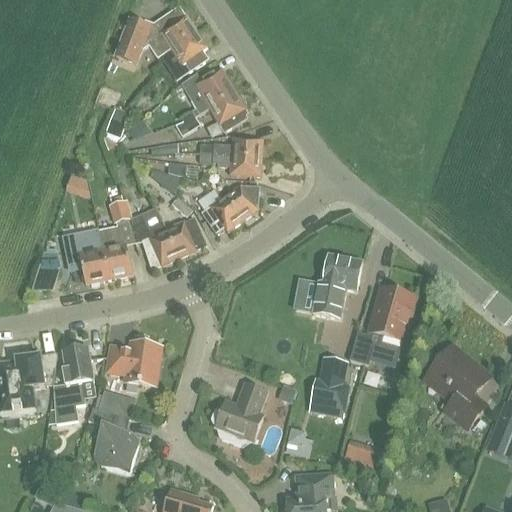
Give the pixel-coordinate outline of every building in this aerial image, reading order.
[(157,63),(160,61),(171,53),(196,36),(185,21),(182,23),(175,13),(149,31),(129,23),(115,60),(136,68),(141,54),(148,50),(157,63)] [(176,84),(187,76),(188,77),(204,66),(197,57),(206,51),(196,36),(171,53),(160,61),(176,84)] [(222,84),(217,76),(202,85),(198,78),(182,87),(195,110),(191,113),(192,114),(181,121),(183,124),(176,128),(177,130),(183,128),(196,121),(209,113),(235,97),(225,82),(222,84)] [(245,114),(235,97),(209,113),(224,137),(246,123),(242,116),(245,114)] [(115,111),(106,138),(120,143),(130,117),(115,111)] [(201,128),(196,121),(183,128),(177,130),(183,139),(201,128)] [(129,135),(135,143),(154,136),(142,123),(129,135)] [(216,158),(215,159),(263,162),(264,143),(244,142),(233,141),(233,148),(202,146),(201,157),(216,158)] [(261,181),(263,162),(215,159),(216,158),(201,157),(201,166),(219,167),(219,171),(231,172),(231,178),(261,181)] [(169,171),(169,177),(186,181),(187,168),(169,167),(169,171)] [(242,226),(259,214),(257,211),(259,209),(261,190),(241,189),(230,197),(224,201),(242,226)] [(172,207),(186,220),(192,214),(177,201),(172,207)] [(227,237),(242,226),(224,201),(202,217),(217,237),(224,233),(227,237)] [(161,270),(178,262),(167,235),(156,211),(134,222),(128,203),(123,204),(136,247),(142,246),(150,273),(160,269),(161,270)] [(99,235),(103,255),(110,285),(133,280),(127,249),(136,247),(123,204),(110,209),(115,226),(117,226),(118,231),(99,235)] [(167,235),(178,262),(207,250),(194,222),(167,235)] [(86,289),(110,285),(103,255),(81,259),(86,289)] [(58,257),(56,257),(47,257),(45,257),(37,282),(57,281),(61,270),(58,257)] [(330,258),(324,285),(319,285),(313,316),(341,322),(347,292),(357,294),(360,282),(363,265),(350,262),(350,264),(346,263),(346,261),(330,258)] [(410,330),(413,318),(411,317),(415,302),(407,299),(400,294),(396,294),(392,295),(384,293),(371,339),(358,335),(350,364),(369,369),(374,350),(400,357),(408,329),(410,330)] [(126,386),(138,388),(155,391),(161,351),(131,346),(130,354),(111,351),(108,377),(127,379),(126,386)] [(444,364),(426,384),(454,406),(447,415),(467,432),(476,422),(485,410),(476,402),(474,400),(490,380),(470,364),(472,362),(455,349),(444,364)] [(76,356),(63,358),(66,375),(63,376),(66,389),(55,391),(56,428),(78,424),(75,410),(85,408),(81,387),(94,385),(88,353),(83,354),(81,352),(77,353),(76,356)] [(0,403),(3,428),(25,425),(41,423),(38,397),(32,398),(31,391),(45,389),(41,361),(28,362),(27,360),(20,361),(20,363),(17,364),(17,368),(0,370),(0,403)] [(317,384),(312,410),(343,417),(349,390),(344,389),(319,384),(317,384)] [(243,451),(251,445),(254,446),(264,420),(259,418),(267,396),(246,388),(238,410),(226,406),(223,415),(220,414),(216,416),(213,424),(214,428),(218,429),(217,433),(219,434),(221,443),(243,451)] [(283,388),(279,402),(292,406),(296,393),(283,388)] [(511,409),(507,407),(490,453),(511,461),(511,409)] [(122,420),(93,411),(88,426),(103,430),(94,460),(95,460),(96,458),(97,458),(102,466),(101,469),(98,468),(98,469),(131,479),(142,441),(118,433),(122,420)] [(307,435),(292,432),(286,456),(310,461),(314,444),(305,442),(307,435)] [(378,482),(386,455),(350,445),(343,472),(378,482)] [(27,466),(24,486),(39,489),(42,469),(27,466)] [(334,511),(332,480),(296,482),(298,504),(287,505),(287,511),(334,511)] [(44,505),(49,494),(40,492),(36,501),(44,505)] [(173,494),(167,511),(212,511),(213,510),(198,505),(199,501),(173,494)]
